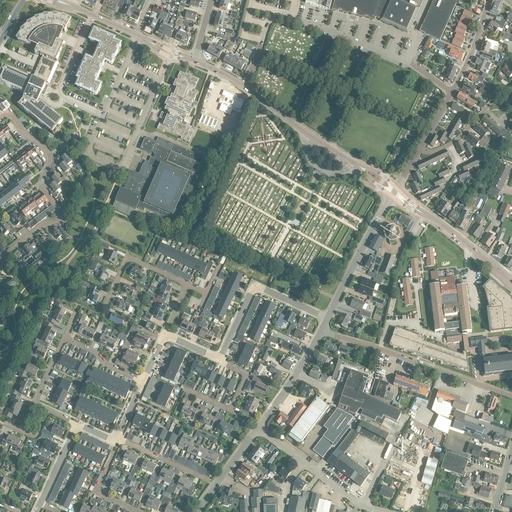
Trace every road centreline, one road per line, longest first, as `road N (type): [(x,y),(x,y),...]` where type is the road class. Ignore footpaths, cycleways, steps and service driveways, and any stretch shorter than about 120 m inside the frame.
road 1 (residential): [(159,78),(119,169),(87,155),(104,114)]
road 2 (residential): [(219,359),(259,287),(327,317)]
road 3 (tertiary): [(358,165),(242,85)]
road 4 (residential): [(511,396),(380,347)]
road 5 (unclassified): [(327,317),(391,195)]
road 6 (residential): [(361,505),(258,427)]
road 7 (residential): [(103,309),(128,257),(188,284)]
road 8 (residential): [(184,387),(230,410),(247,374),(219,359)]
road 9 (residential): [(292,18),(407,61)]
